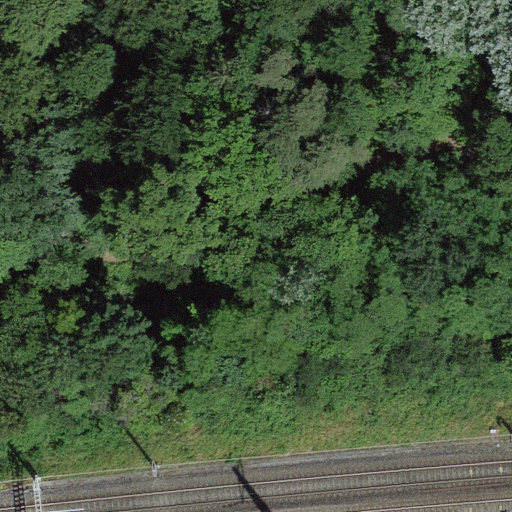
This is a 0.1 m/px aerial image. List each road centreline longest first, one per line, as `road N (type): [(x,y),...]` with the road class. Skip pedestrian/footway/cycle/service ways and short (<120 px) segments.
road 1 (track): [(50,75),(47,184),(80,254),(116,267),(188,240),(389,134),(479,119),(511,123)]
road 2 (track): [(0,141),(50,75),(76,0)]
